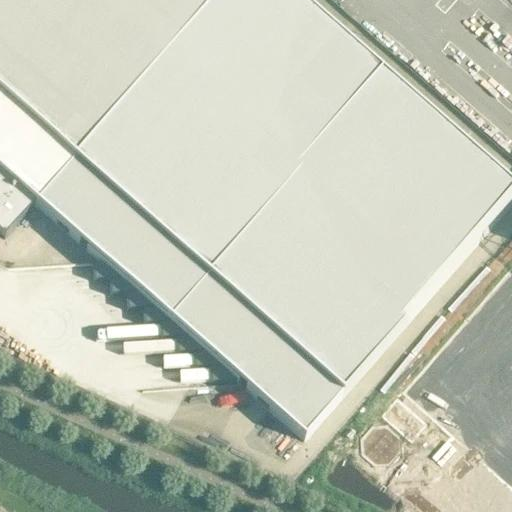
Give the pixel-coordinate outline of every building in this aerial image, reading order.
[(220,0),(0,0),(0,176),(37,209),(220,0)] [(304,444),(511,207),(511,188),(297,0),(220,0),(37,209),(104,268),(236,384),(304,444)] [(511,268),(402,393),(511,490),(511,268)] [(399,400),(382,419),(413,447),(430,427),(399,400)] [(363,442),(362,446),(362,450),(363,454),(365,457),(367,461),(370,463),(373,465),(377,466),(381,467),(384,466),(388,465),(391,463),(394,461),(396,458),(398,454),(399,450),(399,447),(398,443),(396,439),(394,436),(391,434),(388,432),(385,431),(381,430),(377,431),(373,432),(370,433),(367,436),(365,439),(363,442)]
